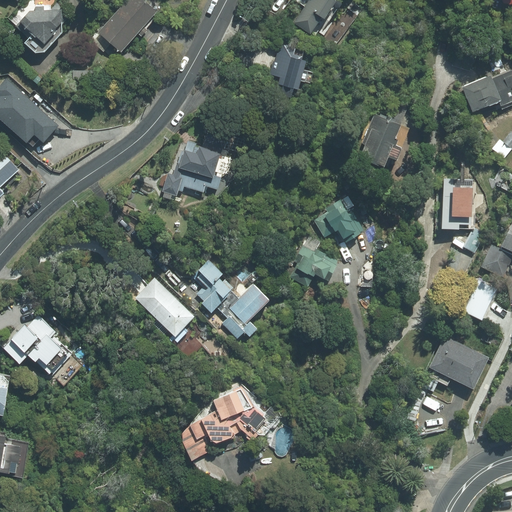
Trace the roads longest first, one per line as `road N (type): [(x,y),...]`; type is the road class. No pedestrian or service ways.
road 1 (residential): [(226,0),(150,128),(49,203),(0,255)]
road 2 (unknown): [(379,361),(426,288),(439,80)]
road 3 (unknown): [(454,499),(398,479),(385,465),(371,428),(379,361)]
